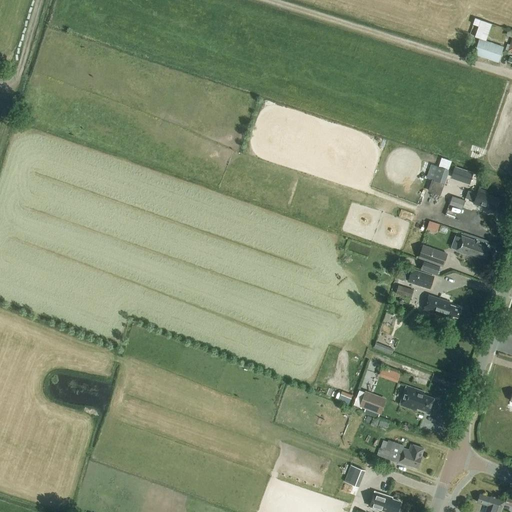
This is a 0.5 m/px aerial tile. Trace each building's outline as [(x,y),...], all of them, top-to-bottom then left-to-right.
[(488,34),(492,24),(484,21),(480,31),(488,34)] [(498,44),(479,38),(474,54),(498,62),(503,46),(504,45),(498,43),(498,44)] [(450,180),(453,171),(431,164),(427,178),(432,179),(429,190),(439,193),(442,183),(445,184),(447,179),(450,180)] [(470,182),(474,172),(464,169),(461,179),(470,182)] [(486,194),(487,191),(479,188),(477,193),(468,190),(466,198),(474,201),(473,204),(487,208),(487,207),(494,210),(498,198),(486,194)] [(462,208),(465,200),(452,196),(449,204),(462,208)] [(427,229),(439,231),(440,221),(428,220),(427,229)] [(461,237),(455,235),(451,247),(452,247),(457,249),(457,251),(473,257),(474,255),(485,259),(489,248),(478,244),(479,242),(462,236),(461,237)] [(442,266),(446,253),(424,245),(419,257),(442,266)] [(421,269),(423,263),(414,260),(412,265),(421,269)] [(436,275),(439,266),(424,261),(421,269),(436,275)] [(407,281),(411,267),(404,265),(399,279),(407,281)] [(434,275),(411,267),(407,281),(430,289),(434,275)] [(411,298),(413,289),(399,285),(396,293),(411,298)] [(457,317),(460,308),(449,304),(450,302),(439,299),(434,313),(451,318),(452,315),(457,317)] [(388,353),(390,348),(376,342),(374,348),(388,353)] [(424,392),(407,386),(405,392),(404,391),(399,405),(416,410),(417,408),(429,412),(434,398),(423,394),(424,392)] [(381,413),(387,397),(364,389),(358,405),(381,413)] [(352,394),(341,390),(338,399),(349,403),(352,394)] [(404,445),(388,440),(388,441),(383,440),(380,448),(379,447),(377,455),(398,462),(417,468),(421,456),(424,448),(411,444),(409,450),(403,448),(404,445)] [(364,470),(351,465),(345,482),(358,486),(364,470)] [(386,494),(375,491),(371,502),(378,504),(378,502),(383,503),(381,509),(389,511),(397,511),(401,502),(386,497),(386,494)] [(490,497),(480,494),(477,502),(488,505),(485,511),(501,511),(505,500),(491,496),(490,497)]
